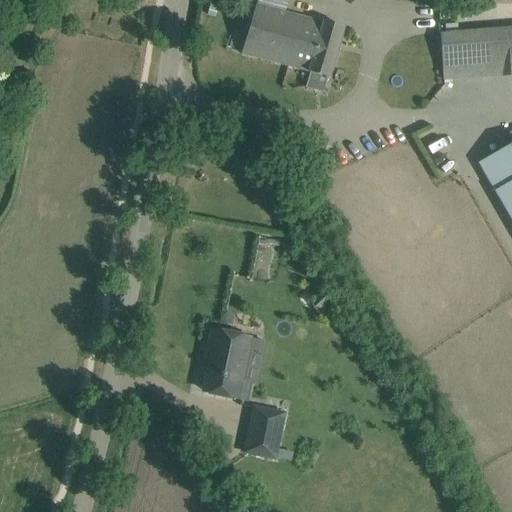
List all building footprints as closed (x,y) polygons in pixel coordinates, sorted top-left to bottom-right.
[(254,5),(241,54),(311,72),(307,88),(324,93),(328,77),(329,77),(343,28),(285,13),(289,0),(257,0),(256,5),(254,5)] [(215,17),(217,7),(210,5),(207,15),(215,17)] [(511,75),(511,28),(440,34),(444,81),(505,77),(511,75)] [(7,77),(9,92),(35,89),(33,74),(7,77)] [(511,144),(478,164),(511,222),(511,144)] [(210,360),(204,391),(245,400),(249,384),(257,386),(266,342),(212,331),(206,359),(210,360)] [(254,408),(244,453),(274,459),(283,414),(254,408)]
